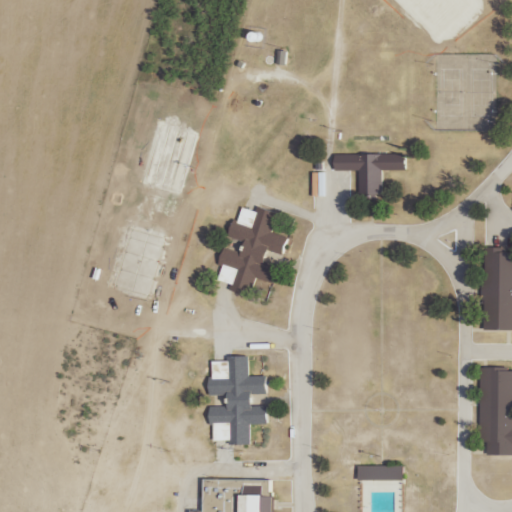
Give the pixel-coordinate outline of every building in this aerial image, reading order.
[(359,193),(381,193),(382,170),(404,170),(405,154),(334,153),(334,170),(359,170),(359,193)] [(223,247),(218,264),(221,265),(217,280),(231,284),(229,290),(249,295),(254,277),(270,282),(275,264),(263,261),(267,250),(282,254),(287,236),(270,232),(276,212),(258,207),(257,211),(241,207),(238,220),(233,219),(228,237),(244,241),(240,252),(223,247)] [(511,330),(511,248),(484,248),(482,330),(511,330)] [(211,441),(229,440),(229,445),(249,444),(248,425),(266,424),(265,406),(250,406),(249,394),(266,394),(265,375),(248,376),(247,355),(228,356),(228,361),(211,362),(212,378),(207,379),(208,395),(225,395),(226,406),(209,407),(211,441)] [(511,368),(481,368),(480,440),(486,440),(486,454),(511,454),(511,368)] [(357,480),(402,481),(402,466),(358,465),(357,480)] [(240,511),(241,508),(229,508),(230,498),(231,498),(231,489),(219,489),(219,480),(202,480),(201,511),(240,511)]
